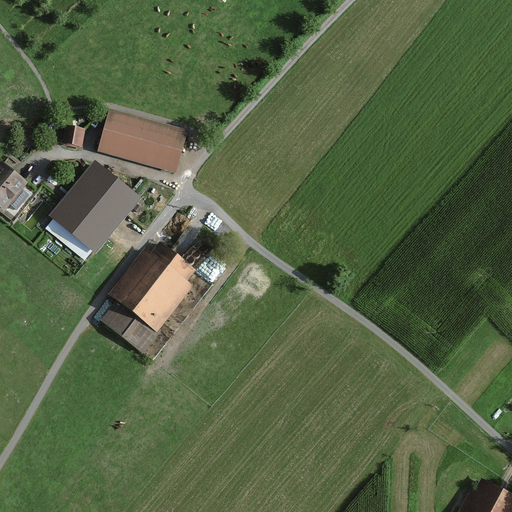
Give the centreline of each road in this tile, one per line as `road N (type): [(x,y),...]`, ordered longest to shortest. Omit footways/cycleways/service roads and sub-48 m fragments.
road 1 (unclassified): [(184,189),(113,277),(0,462)]
road 2 (track): [(354,0),(184,189)]
